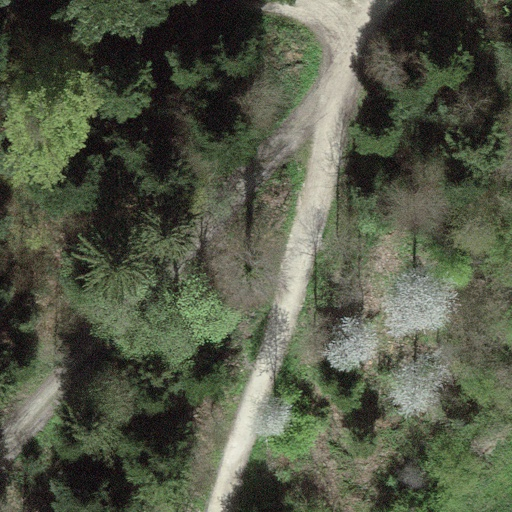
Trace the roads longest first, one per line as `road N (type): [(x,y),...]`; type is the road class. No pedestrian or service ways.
road 1 (track): [(227,511),(259,414),(346,51),(385,0)]
road 2 (track): [(0,439),(346,51)]
road 3 (track): [(114,0),(379,5)]
